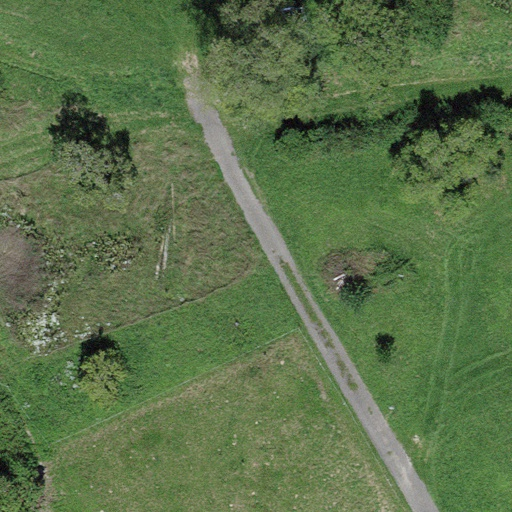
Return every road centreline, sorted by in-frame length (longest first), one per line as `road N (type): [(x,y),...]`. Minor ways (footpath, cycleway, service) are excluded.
road 1 (track): [(186,68),(423,511)]
road 2 (track): [(423,511),(458,353)]
